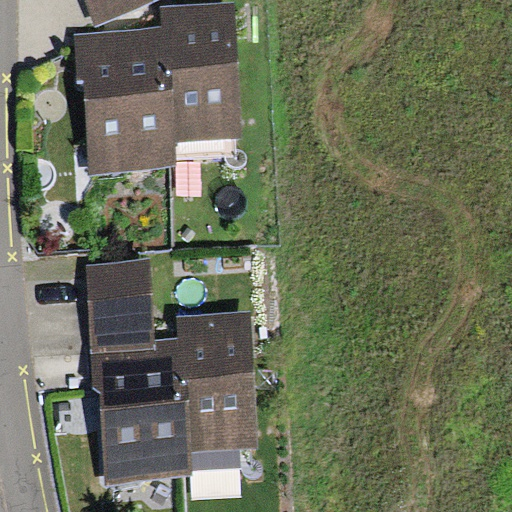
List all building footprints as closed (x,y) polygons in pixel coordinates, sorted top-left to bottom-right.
[(85,0),(97,30),(160,6),(157,0),(85,0)] [(174,92),(177,149),(240,147),(235,9),(160,12),(161,36),(163,92),(174,92)] [(93,178),(178,175),(177,149),(174,92),(163,92),(161,36),(78,39),(80,88),(89,87),(93,178)] [(86,269),(90,358),(155,355),(155,345),(151,266),(86,269)] [(189,401),(191,462),(259,459),(254,315),(178,318),(179,344),(181,401),(189,401)] [(179,344),(155,345),(155,355),(90,358),(92,396),(100,402),(103,487),(192,484),(191,462),(189,401),(181,401),(179,344)]
